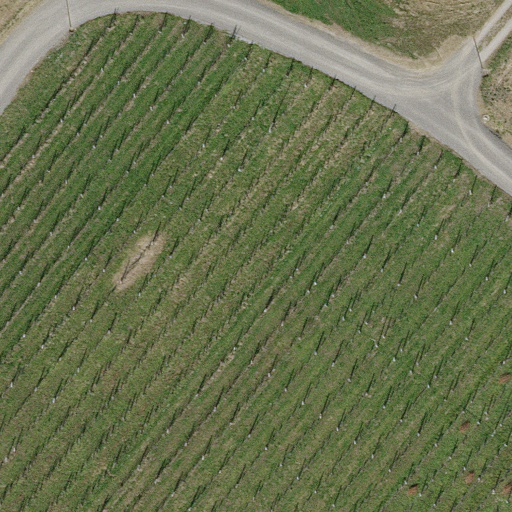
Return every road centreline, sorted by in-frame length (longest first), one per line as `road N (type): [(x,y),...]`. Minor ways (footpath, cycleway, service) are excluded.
road 1 (track): [(197,0),(413,98)]
road 2 (track): [(413,98),(503,0)]
road 3 (track): [(413,98),(511,178)]
road 4 (track): [(0,68),(101,0)]
